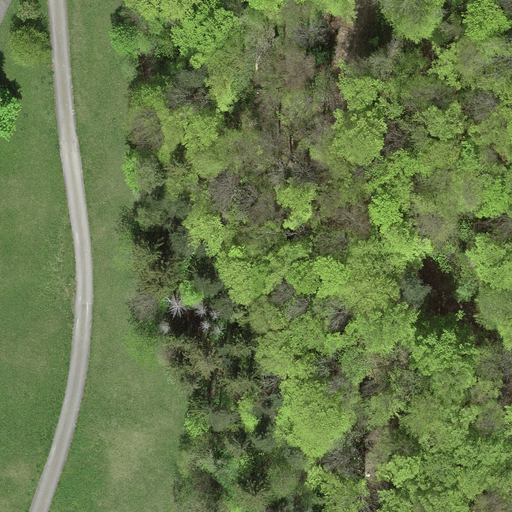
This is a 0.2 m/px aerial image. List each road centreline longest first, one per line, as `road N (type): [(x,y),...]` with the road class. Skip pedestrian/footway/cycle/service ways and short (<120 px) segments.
road 1 (track): [(308,511),(278,470),(163,242),(153,186),(152,77),(131,0)]
road 2 (track): [(39,511),(68,416),(85,266),(55,0)]
road 3 (track): [(511,463),(496,378),(474,330),(392,237),(371,196),(348,118),(346,71),(364,0)]
